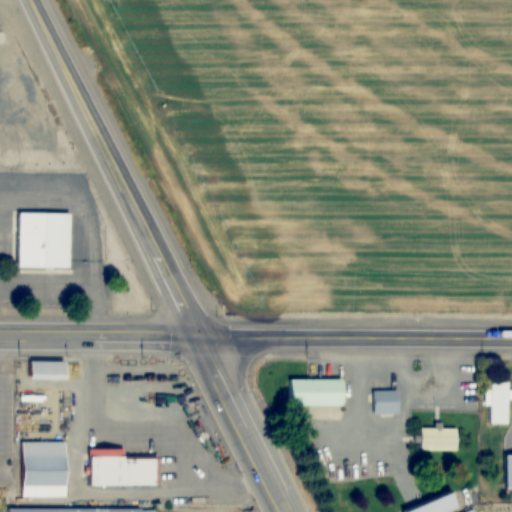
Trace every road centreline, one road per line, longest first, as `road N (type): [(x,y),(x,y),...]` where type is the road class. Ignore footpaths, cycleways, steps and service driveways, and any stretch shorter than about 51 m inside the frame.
road 1 (primary): [(202,338),(30,0)]
road 2 (secondary): [(511,335),(202,338)]
road 3 (secondary): [(0,335),(202,338)]
road 4 (primary): [(285,511),(202,338)]
